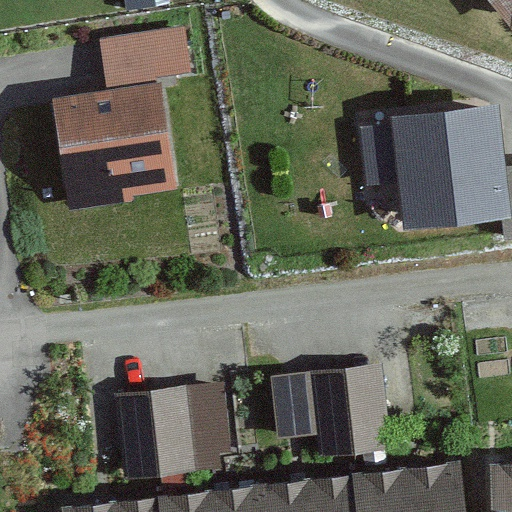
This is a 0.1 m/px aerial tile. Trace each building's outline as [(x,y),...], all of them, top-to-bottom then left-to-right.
[(511,0),(503,0),(511,10),(511,0)] [(160,83),(52,99),(68,212),(133,203),(132,196),(175,190),(160,83)] [(496,87),(342,102),(351,184),(402,179),(405,212),(508,202),(502,155),(496,87)] [(511,153),(502,155),(508,202),(511,229),(511,153)] [(380,355),(266,368),(273,428),(317,423),(320,448),(390,440),(380,355)] [(211,372),(115,383),(124,467),(221,457),(211,372)] [(511,511),(511,447),(491,449),(493,511),(511,511)] [(461,511),(452,449),(345,466),(352,511),(461,511)] [(352,511),(345,466),(158,489),(160,511),(352,511)] [(160,511),(158,489),(64,502),(64,511),(160,511)]
